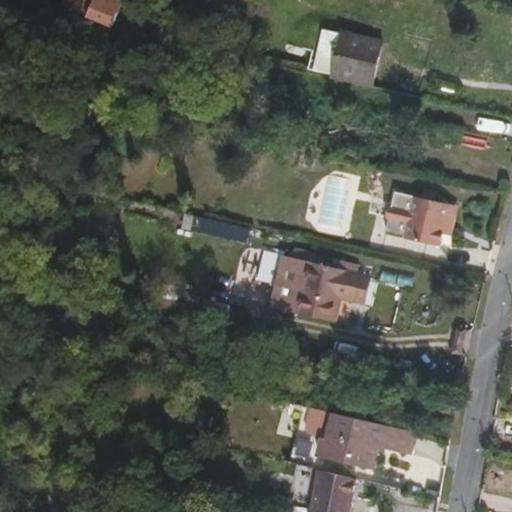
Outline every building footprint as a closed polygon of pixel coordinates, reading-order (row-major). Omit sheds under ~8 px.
[(106,24),(116,0),(89,0),(83,14),(106,24)] [(325,45),(331,46),(330,49),(339,51),(343,33),(328,30),(325,45)] [(385,62),(390,43),(343,33),(339,51),(385,62)] [(330,49),(325,73),(334,75),(339,51),(330,49)] [(334,75),(380,86),(385,62),(339,51),(334,75)] [(464,144),(467,131),(447,127),(442,145),(448,147),(450,141),(464,144)] [(462,150),(464,144),(450,141),(448,147),(462,150)] [(330,167),(333,152),(317,149),(313,163),(330,167)] [(455,206),(397,192),(392,216),(450,229),(455,206)] [(464,208),(455,206),(450,229),(458,231),(464,208)] [(446,248),(447,241),(450,229),(392,216),(387,234),(446,248)] [(14,230),(17,222),(7,219),(5,227),(14,230)] [(14,230),(5,227),(1,226),(0,228),(0,308),(4,309),(25,233),(14,230)] [(457,236),(458,231),(450,229),(447,241),(452,240),(454,236),(457,236)] [(357,275),(263,254),(263,257),(357,278),(357,275)] [(353,294),(357,278),(263,257),(257,281),(278,286),(274,300),(338,315),(341,299),(343,292),(353,294)] [(352,302),(353,294),(343,292),(341,299),(352,302)] [(272,310),(335,325),(338,315),(274,300),(272,310)] [(400,374),(403,360),(375,354),(372,367),(400,374)] [(400,374),(372,367),(369,379),(397,386),(400,374)] [(367,386),(395,392),(397,386),(369,379),(367,386)] [(415,452),(420,433),(334,413),(330,433),(338,434),(337,442),(329,440),(326,455),(379,467),(382,452),(376,451),(377,443),(415,452)] [(299,450),(318,453),(321,431),(302,428),(299,450)] [(354,511),(362,480),(324,472),(315,511),(354,511)]
